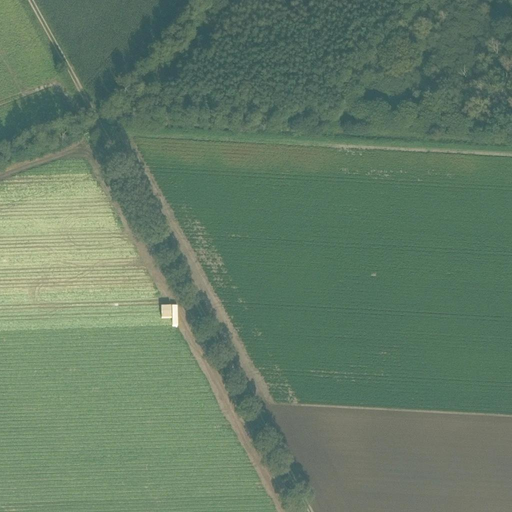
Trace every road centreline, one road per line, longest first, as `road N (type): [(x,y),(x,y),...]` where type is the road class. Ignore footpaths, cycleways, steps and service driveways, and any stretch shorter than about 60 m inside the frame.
road 1 (track): [(29,0),(311,511)]
road 2 (track): [(342,112),(355,130),(511,137)]
